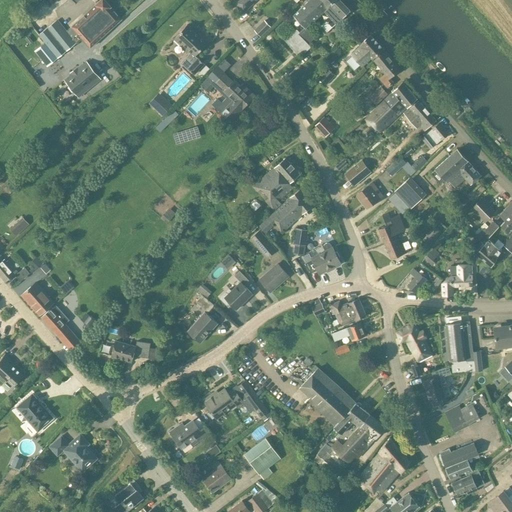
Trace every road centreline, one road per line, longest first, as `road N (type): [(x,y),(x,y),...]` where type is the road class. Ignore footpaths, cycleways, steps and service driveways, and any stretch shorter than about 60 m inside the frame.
road 1 (residential): [(356,288),(357,257),(312,150),(210,0)]
road 2 (residential): [(511,191),(352,0)]
road 3 (residential): [(136,390),(206,360),(281,305),(356,288)]
road 4 (residential): [(451,511),(406,405),(386,298)]
road 5 (residential): [(0,284),(93,388)]
road 6 (residential): [(386,298),(511,305)]
